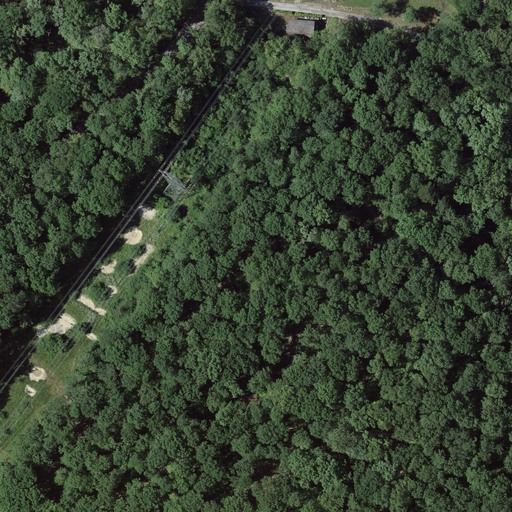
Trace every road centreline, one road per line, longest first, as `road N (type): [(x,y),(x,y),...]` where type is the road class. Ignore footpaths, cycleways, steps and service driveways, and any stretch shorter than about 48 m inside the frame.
road 1 (unclassified): [(0,231),(44,167),(159,62),(205,0)]
road 2 (track): [(228,0),(460,45),(481,37),(488,0)]
